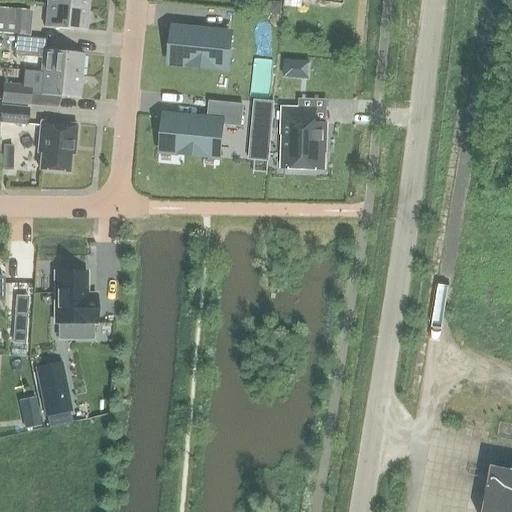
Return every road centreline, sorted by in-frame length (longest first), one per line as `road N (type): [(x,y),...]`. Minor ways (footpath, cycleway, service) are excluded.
road 1 (unclassified): [(435,0),(411,218),(364,511)]
road 2 (residential): [(117,206),(135,0)]
road 3 (residential): [(117,206),(322,212)]
